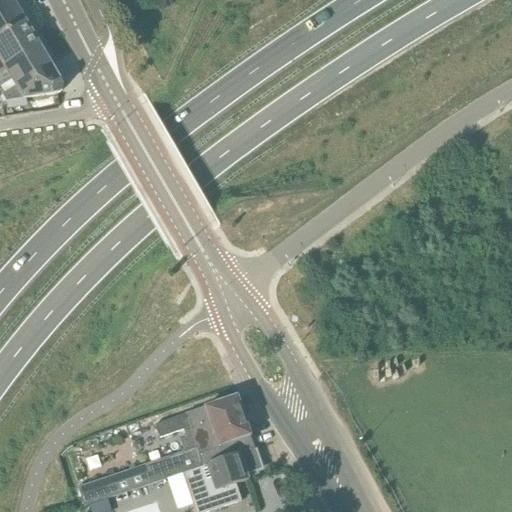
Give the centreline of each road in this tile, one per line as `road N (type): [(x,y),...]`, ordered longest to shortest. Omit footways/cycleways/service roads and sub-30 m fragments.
road 1 (trunk): [(0,371),(62,294),(179,183),(449,0)]
road 2 (trunk): [(353,0),(93,191),(0,290)]
road 3 (residential): [(229,299),(377,180),(511,89)]
road 4 (secondary): [(62,0),(229,299)]
